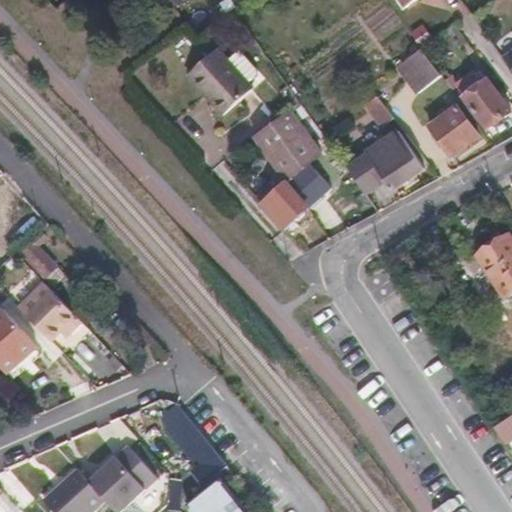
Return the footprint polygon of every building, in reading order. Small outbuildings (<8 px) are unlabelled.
[(462,0),(473,15),(494,0),(462,0)] [(220,50),(190,77),(226,115),(256,87),(220,50)] [(443,75),(424,50),(401,67),(421,93),(443,75)] [(511,113),(511,108),(491,81),(467,98),(490,129),(511,113)] [(374,89),(379,96),(387,89),(382,83),(374,89)] [(383,128),(396,118),(389,109),(379,96),(366,106),(383,128)] [(459,107),(433,126),(455,155),(481,136),(459,107)] [(289,183),(311,210),(335,188),(313,164),(323,155),(293,112),(257,139),(289,183)] [(400,131),(368,153),(370,155),(388,181),(395,191),(427,169),(400,131)] [(369,194),(388,181),(370,155),(351,168),(369,194)] [(266,202),(264,204),(288,231),(298,221),(302,222),(310,215),(308,213),(311,210),(289,183),(278,192),(273,186),(266,192),(271,198),(266,202)] [(266,192),(261,196),(266,202),(271,198),(266,192)] [(48,238),(43,232),(22,251),(47,277),(57,267),(39,247),(48,238)] [(510,298),(511,296),(511,236),(482,254),(510,298)] [(85,322),(48,283),(21,309),(53,341),(63,332),(68,327),(73,333),(85,322)] [(0,366),(8,375),(40,348),(5,310),(0,314),(0,366)] [(69,337),(73,333),(68,327),(63,332),(69,337)] [(177,403),(168,400),(161,406),(164,410),(170,434),(182,448),(188,443),(201,432),(182,408),(177,403)] [(511,442),(511,416),(496,426),(509,445),(511,442)] [(201,432),(188,443),(204,462),(217,477),(229,466),(201,432)] [(107,500),(117,511),(119,511),(157,478),(129,446),(90,481),(107,500)] [(217,477),(204,462),(196,469),(209,486),(218,480),(217,477)] [(44,499),(55,511),(93,511),(107,500),(77,468),(44,499)] [(250,511),(222,476),(218,480),(209,486),(187,505),(192,511),(250,511)] [(21,511),(0,489),(0,510),(1,511),(21,511)]
